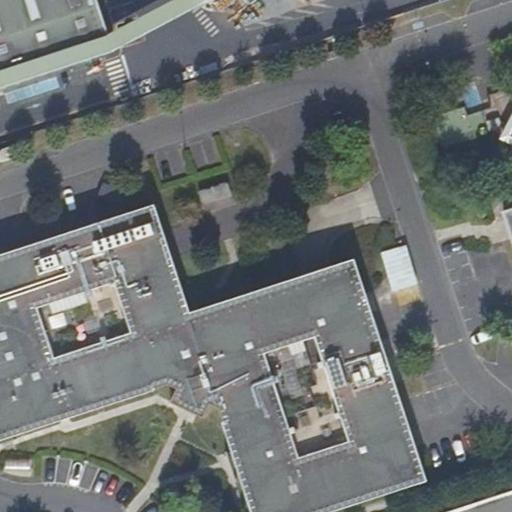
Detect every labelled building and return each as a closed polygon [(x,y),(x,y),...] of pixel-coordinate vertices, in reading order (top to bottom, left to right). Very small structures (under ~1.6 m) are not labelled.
[(0,0),(0,87),(113,51),(96,0),(0,0)] [(511,127),(506,139),(511,142),(511,212),(503,215),(511,245),(511,127)] [(197,192),(204,210),(232,200),(226,182),(197,192)] [(171,400),(171,402),(196,414),(202,418),(207,407),(217,411),(229,449),(249,511),(335,511),(424,483),(352,263),(188,316),(152,208),(0,258),(0,441),(70,419),(167,387),(174,391),(171,400)] [(511,511),(511,493),(452,511),(511,511)]
